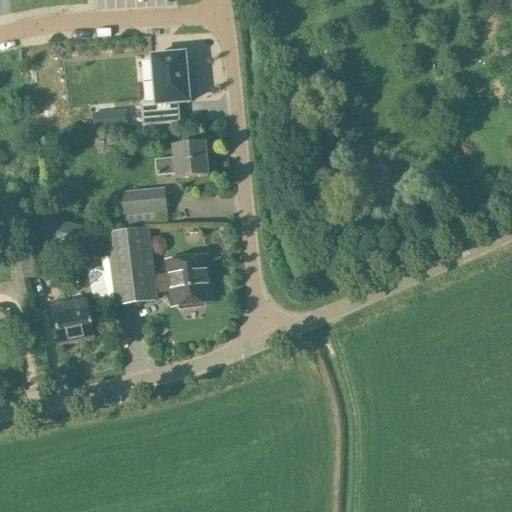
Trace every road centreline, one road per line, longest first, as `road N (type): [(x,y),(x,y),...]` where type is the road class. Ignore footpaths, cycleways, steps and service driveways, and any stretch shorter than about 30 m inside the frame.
road 1 (residential): [(262,339),(225,18)]
road 2 (tertiary): [(262,339),(195,368),(0,411)]
road 3 (tertiary): [(511,231),(262,339)]
road 4 (residential): [(0,38),(49,26),(225,18)]
